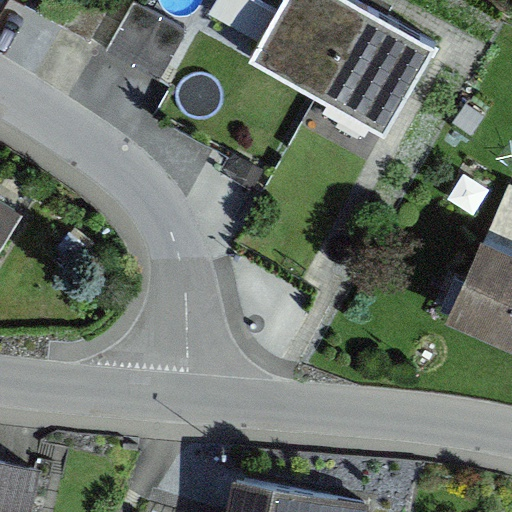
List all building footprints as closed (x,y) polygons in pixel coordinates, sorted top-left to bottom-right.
[(82,88),(115,37),(62,3),(29,54),(82,88)] [(430,85),(293,10),(243,101),(380,176),(430,85)] [(148,125),(180,74),(127,40),(95,91),(148,125)] [(0,242),(21,211),(0,197),(0,242)] [(511,221),(477,306),(511,320),(511,221)] [(0,511),(30,511),(39,467),(0,459),(0,511)] [(370,511),(372,501),(239,478),(232,511),(370,511)]
